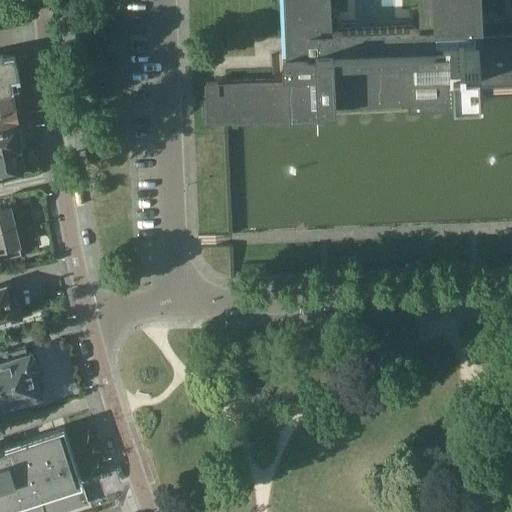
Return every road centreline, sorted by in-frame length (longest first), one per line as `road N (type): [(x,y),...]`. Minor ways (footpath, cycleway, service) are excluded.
road 1 (residential): [(175,305),(511,295)]
road 2 (residential): [(175,305),(166,0)]
road 3 (residential): [(91,327),(46,31)]
road 4 (residential): [(150,511),(91,327)]
